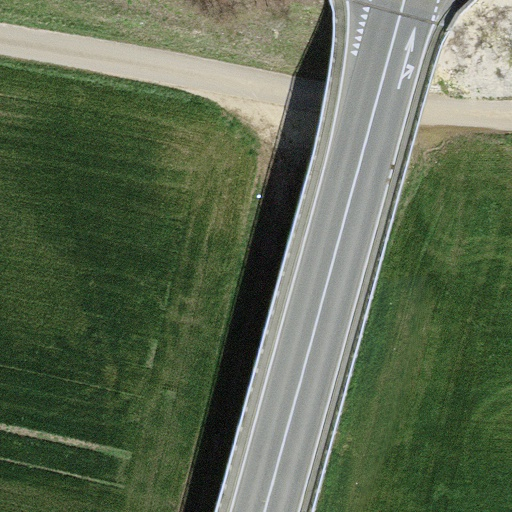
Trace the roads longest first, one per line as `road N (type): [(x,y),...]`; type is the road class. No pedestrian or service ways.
road 1 (tertiary): [(403,0),(265,511)]
road 2 (track): [(0,42),(469,121),(511,119)]
